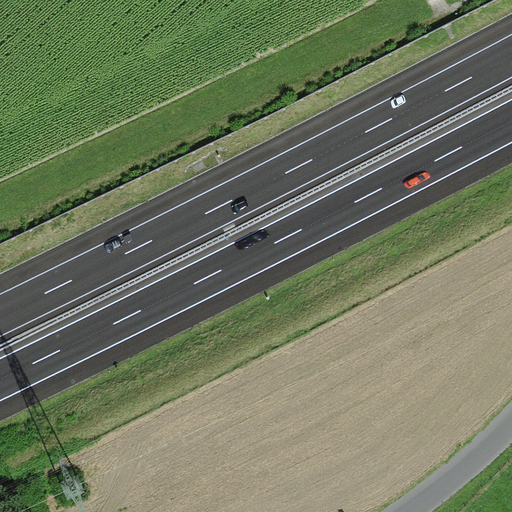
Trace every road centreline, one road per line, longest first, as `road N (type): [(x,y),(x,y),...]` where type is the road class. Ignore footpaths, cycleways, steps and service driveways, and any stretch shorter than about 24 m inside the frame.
road 1 (motorway): [(511,55),(0,315)]
road 2 (motorway): [(0,379),(511,120)]
road 3 (unclassified): [(511,421),(406,511)]
